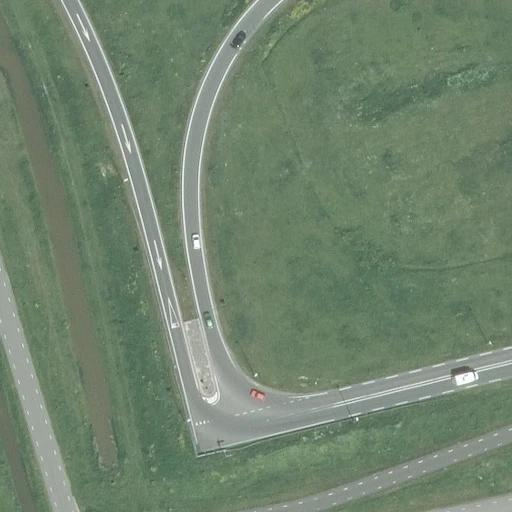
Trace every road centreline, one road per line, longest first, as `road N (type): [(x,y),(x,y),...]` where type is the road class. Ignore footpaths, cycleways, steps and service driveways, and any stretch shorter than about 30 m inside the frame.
road 1 (trunk): [(69,0),(118,112),(204,440)]
road 2 (trunk): [(248,429),(202,305),(189,157),(219,66),(270,0)]
road 3 (primary): [(248,429),(511,365)]
road 4 (unclassified): [(291,511),(511,436)]
road 5 (unclassified): [(0,291),(65,511)]
